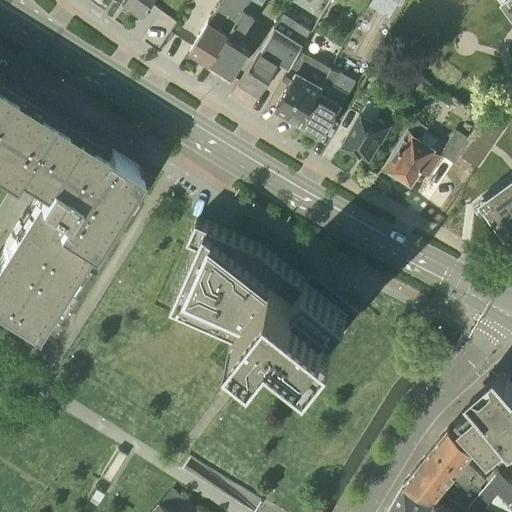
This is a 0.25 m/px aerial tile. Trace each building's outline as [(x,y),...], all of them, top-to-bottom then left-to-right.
[(128,0),(145,11),(150,2),(152,3),(153,0),(128,0)] [(224,0),(211,21),(209,20),(191,48),(212,61),(251,0),(224,0)] [(264,0),(251,0),(212,61),(233,75),(251,47),(240,40),(257,15),(256,14),(264,0)] [(511,0),(503,0),(511,12),(511,174),(479,198),(508,237),(511,234),(511,0)] [(311,28),(284,11),(240,80),(260,93),(281,61),(290,67),(297,55),(301,48),(304,42),(304,41),(311,28)] [(301,120),(332,65),(301,48),(297,55),(290,67),(283,77),(290,81),(276,106),(289,113),(289,118),(295,121),(299,119),(301,120)] [(395,65),(392,56),(379,60),(382,69),(395,65)] [(332,65),(301,120),(324,134),(349,90),(336,83),(343,72),(332,65)] [(0,167),(15,177),(21,168),(44,182),(0,253),(0,309),(37,333),(38,331),(38,330),(44,320),(50,324),(149,165),(142,160),(139,165),(105,144),(108,139),(0,71),(0,167)] [(380,139),(391,121),(389,120),(396,108),(385,101),(375,119),(362,111),(344,141),(347,143),(348,146),(355,150),(358,150),(361,151),(363,147),(371,151),(379,138),(380,139)] [(489,116),(462,155),(478,166),(505,127),(489,116)] [(430,170),(440,155),(432,149),(433,146),(438,139),(426,131),(429,126),(418,118),(384,169),(394,175),(397,170),(412,179),(421,164),(430,170)] [(441,151),(454,161),(456,162),(471,139),(457,129),(441,151)] [(182,301),(211,314),(236,325),(233,329),(257,347),(258,348),(263,341),(279,353),(279,352),(302,370),(348,312),(262,244),(207,220),(181,280),(189,284),(182,301)] [(138,408),(257,347),(233,329),(236,325),(211,314),(89,375),(139,406),(138,408)] [(511,375),(500,362),(492,368),(494,375),(482,384),(476,382),(469,388),(478,398),(477,398),(479,401),(455,421),(489,458),(511,437),(511,375)] [(473,450),(449,425),(434,445),(476,481),(480,485),(487,477),(466,459),(473,450)] [(454,475),(470,488),(476,481),(434,445),(419,463),(447,483),(454,475)] [(482,511),(497,492),(508,478),(494,462),(492,465),(497,471),(484,488),(478,496),(469,506),(482,511)] [(441,491),(447,483),(419,463),(405,481),(459,511),(463,511),(468,506),(441,491)] [(483,511),(482,511),(469,506),(468,506),(463,511),(459,511),(405,481),(389,508),(389,509),(390,511),(483,511)] [(202,511),(173,487),(152,511),(202,511)]
